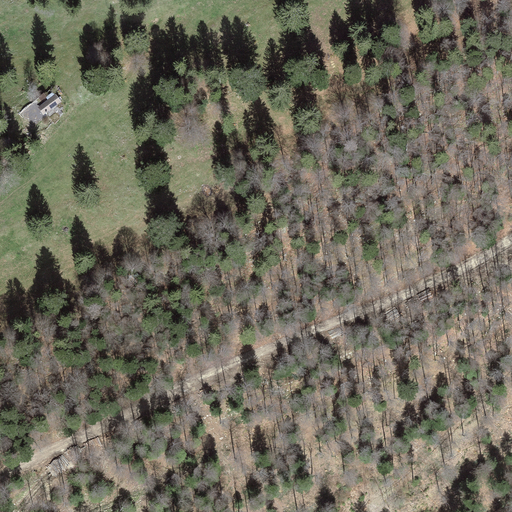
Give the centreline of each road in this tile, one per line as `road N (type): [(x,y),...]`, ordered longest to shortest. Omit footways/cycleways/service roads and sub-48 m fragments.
road 1 (track): [(0,477),(251,355),(511,242)]
road 2 (track): [(511,359),(409,471),(370,493)]
